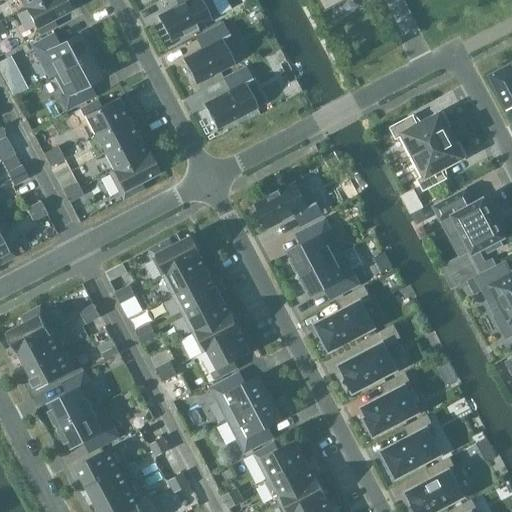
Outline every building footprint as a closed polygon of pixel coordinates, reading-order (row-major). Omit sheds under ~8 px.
[(42,0),(21,0),(26,9),(42,0)] [(42,0),(26,9),(40,36),(57,27),(53,20),(71,11),(64,0),(42,0)] [(181,0),(183,3),(158,16),(162,25),(161,25),(162,26),(163,25),(167,32),(165,33),(166,34),(167,33),(171,42),(210,21),(219,16),(210,0),(181,0)] [(320,0),(326,11),(347,0),(320,0)] [(183,59),(186,64),(183,65),(184,66),(185,65),(192,80),(191,80),(192,81),(194,80),(196,84),(233,65),(233,64),(242,60),(229,36),(230,36),(223,23),(200,35),(206,47),(183,59)] [(56,75),(93,55),(91,53),(93,52),(92,51),(91,52),(84,39),(82,40),(79,35),(59,45),(53,34),(31,45),(49,79),(56,75)] [(96,58),(95,57),(94,58),(93,55),(56,75),(66,95),(59,99),(66,111),(88,100),(82,88),(102,78),(99,72),(101,71),(94,58),(96,58)] [(507,109),(507,111),(509,110),(511,108),(511,64),(489,76),(507,109)] [(204,104),(217,129),(256,109),(256,108),(265,104),(253,80),(246,67),(223,79),(230,91),(204,104)] [(81,109),(95,136),(128,118),(122,108),(124,107),(119,98),(101,107),(97,100),(81,109)] [(447,128),(450,126),(443,114),(419,126),(414,117),(415,117),(414,115),(390,128),(397,140),(401,138),(411,158),(451,136),(447,128)] [(95,136),(104,154),(137,136),(128,118),(95,136)] [(147,154),(137,136),(104,154),(113,171),(114,172),(147,154)] [(459,144),(456,145),(451,136),(411,158),(422,178),(418,180),(424,192),(448,179),(447,178),(446,179),(441,169),(466,156),(459,144)] [(15,155),(8,143),(0,147),(0,162),(1,162),(15,155)] [(47,161),(61,153),(58,147),(43,155),(47,161)] [(336,152),(324,158),(326,163),(338,156),(336,152)] [(61,153),(47,161),(50,168),(65,160),(61,153)] [(148,153),(147,154),(114,172),(113,171),(109,173),(123,201),(145,190),(141,183),(158,174),(148,153)] [(22,166),(7,174),(11,180),(25,172),(22,166)] [(25,172),(11,180),(14,186),(29,179),(25,172)] [(265,221),(269,229),(295,216),(301,228),(324,216),(317,203),(304,179),(296,183),(256,204),(261,212),(260,212),(261,213),(265,220),(264,220),(265,221)] [(77,183),(62,191),(65,197),(80,189),(77,183)] [(65,197),(69,204),(84,196),(80,189),(65,197)] [(413,191),(402,197),(411,214),(422,208),(413,191)] [(434,207),(451,239),(462,234),(473,255),(486,248),(489,253),(503,246),(500,240),(503,239),(505,238),(504,236),(497,224),(498,224),(492,213),(485,201),(485,200),(484,199),(483,200),(474,205),(466,191),(434,207)] [(88,197),(72,205),(79,218),(95,210),(88,197)] [(41,202),(26,210),(29,216),(44,208),(41,202)] [(44,208),(29,216),(33,222),(48,215),(44,208)] [(424,209),(416,214),(420,222),(429,217),(424,209)] [(289,253),(292,259),(290,260),(297,272),(296,273),(296,274),(298,274),(299,276),(343,252),(326,219),(303,231),(310,243),(289,253)] [(0,265),(15,257),(1,230),(0,230),(0,265)] [(163,277),(201,257),(201,258),(202,257),(191,237),(174,246),(170,239),(149,250),(163,277)] [(343,252),(299,276),(300,278),(299,278),(299,279),(300,279),(307,291),(309,290),(312,296),(332,285),(338,297),(360,285),(343,252)] [(385,253),(375,259),(382,273),(392,267),(385,253)] [(173,296),(211,276),(201,258),(201,257),(163,277),(173,296)] [(493,259),(486,263),(489,269),(497,265),(493,259)] [(483,291),(497,317),(507,337),(511,334),(511,274),(511,275),(504,263),(476,278),(483,291)] [(288,302),(303,295),(289,264),(274,271),(288,302)] [(221,295),(211,276),(173,296),(183,315),(221,295)] [(483,291),(476,278),(468,282),(475,295),(483,291)] [(119,300),(134,292),(131,286),(116,293),(119,300)] [(318,326),(323,335),(330,350),(373,328),(361,305),(371,300),(364,287),(339,301),(344,312),(318,326)] [(255,291),(242,294),(245,306),(258,303),(255,291)] [(134,292),(119,300),(123,306),(134,300),(138,298),(134,292)] [(231,314),(221,295),(183,315),(193,334),(231,314)] [(134,300),(123,306),(130,319),(141,313),(134,300)] [(94,304),(80,312),(83,318),(98,311),(94,304)] [(42,306),(21,317),(24,324),(7,333),(18,354),(19,353),(52,335),(52,336),(56,334),(42,306)] [(83,318),(87,325),(101,317),(98,311),(83,318)] [(231,314),(193,334),(204,354),(208,351),(241,333),(241,334),(242,334),(232,313),(231,314)] [(140,338),(154,330),(151,324),(136,332),(140,338)] [(366,354),(340,368),(353,392),(395,370),(383,347),(400,338),(394,326),(361,343),(366,354)] [(140,338),(143,344),(158,337),(154,330),(140,338)] [(208,351),(222,377),(239,369),(235,362),(252,353),(252,352),(251,352),(247,344),(248,344),(247,343),(246,343),(241,334),(241,333),(208,351)] [(92,334),(80,341),(86,351),(98,344),(92,334)] [(28,371),(61,353),(61,352),(52,336),(52,335),(19,353),(28,371)] [(102,355),(106,361),(120,353),(117,347),(102,355)] [(28,371),(38,391),(60,379),(76,371),(75,370),(65,350),(61,352),(61,353),(28,371)] [(294,389),(307,383),(295,360),(282,366),(294,389)] [(174,368),(171,362),(156,370),(160,376),(174,368)] [(432,390),(444,382),(433,364),(421,371),(432,390)] [(76,371),(60,379),(63,384),(85,372),(82,367),(76,371)] [(160,376),(163,383),(178,375),(174,368),(160,376)] [(63,384),(69,395),(49,406),(51,410),(48,412),(49,413),(50,413),(56,425),(56,426),(57,426),(58,428),(102,405),(85,372),(63,384)] [(389,396),(362,410),(375,434),(417,412),(405,389),(412,386),(405,374),(383,385),(389,396)] [(272,398),(271,395),(272,395),(272,394),(271,395),(264,382),(262,383),(259,377),(239,388),(233,376),(211,388),(228,421),(272,398)] [(117,415),(141,408),(135,388),(111,395),(117,415)] [(272,398),(228,421),(245,454),(268,442),(261,431),(282,420),(279,414),(281,413),(274,401),(275,400),(275,399),(273,400),(272,398)] [(120,438),(102,405),(58,428),(59,430),(58,431),(59,432),(59,431),(66,444),(65,444),(66,445),(69,444),(71,448),(91,438),(97,449),(120,438)] [(384,453),(389,462),(397,477),(439,454),(427,431),(434,428),(427,416),(405,428),(411,439),(384,453)] [(168,444),(164,437),(150,445),(153,451),(168,444)] [(273,479),(272,478),(306,461),(300,451),(301,450),(301,449),(300,450),(296,442),(297,441),(296,440),(279,450),(275,443),(254,454),(268,481),(273,479)] [(153,451),(156,458),(171,450),(168,444),(153,451)] [(119,469),(109,449),(76,466),(86,486),(119,469)] [(433,481),(409,494),(407,495),(411,504),(415,511),(432,511),(462,497),(450,474),(456,470),(450,458),(427,470),(433,481)] [(282,496),(283,497),(316,480),(315,479),(306,461),(272,478),(273,479),(282,496)] [(86,486),(96,504),(129,487),(119,469),(86,486)] [(183,473),(169,481),(172,487),(187,480),(183,473)] [(284,511),(301,511),(326,499),(326,500),(327,499),(316,479),(315,479),(316,480),(283,497),(282,496),(278,499),(284,511)] [(172,487),(175,494),(190,486),(187,480),(172,487)] [(129,487),(96,504),(99,511),(125,511),(138,505),(138,504),(129,487)] [(223,496),(226,503),(241,495),(238,489),(223,496)] [(226,503),(229,509),(244,501),(241,495),(226,503)] [(332,511),(326,500),(326,499),(301,511),(332,511)] [(477,511),(472,500),(449,511),(477,511)]
